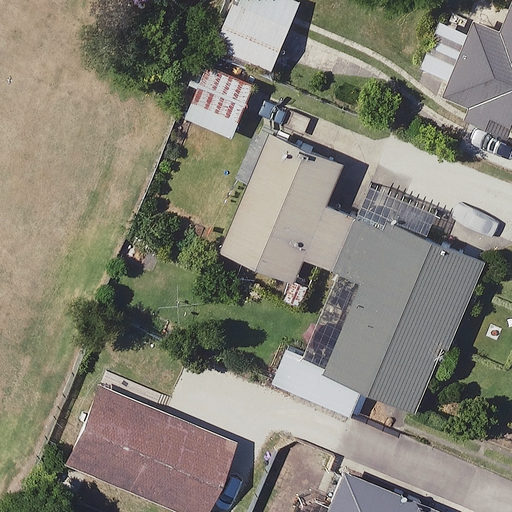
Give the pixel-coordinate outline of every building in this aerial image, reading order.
[(297,0),(224,0),(210,35),(273,61),(297,0)] [(511,0),(508,0),(501,20),(448,0),(425,61),(453,72),(450,79),(464,85),(457,99),(508,119),(511,111),(511,110),(511,0)] [(253,74),(197,53),(177,107),(233,127),(253,74)] [(341,154),(270,126),(225,239),(293,267),(302,245),(346,263),(311,353),(424,398),(449,335),(484,248),(443,231),(328,186),(341,154)] [(283,345),(272,371),(353,407),(365,381),(283,345)] [(349,414),(277,383),(261,421),(333,452),(349,414)] [(428,511),(434,500),(337,458),(313,511),(428,511)]
